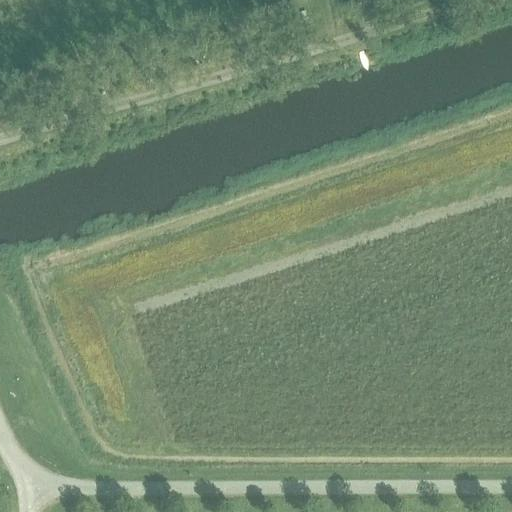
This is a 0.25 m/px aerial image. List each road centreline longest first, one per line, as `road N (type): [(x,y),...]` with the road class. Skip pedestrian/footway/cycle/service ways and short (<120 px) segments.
road 1 (track): [(0,140),(483,0)]
road 2 (unclassified): [(511,486),(33,484)]
